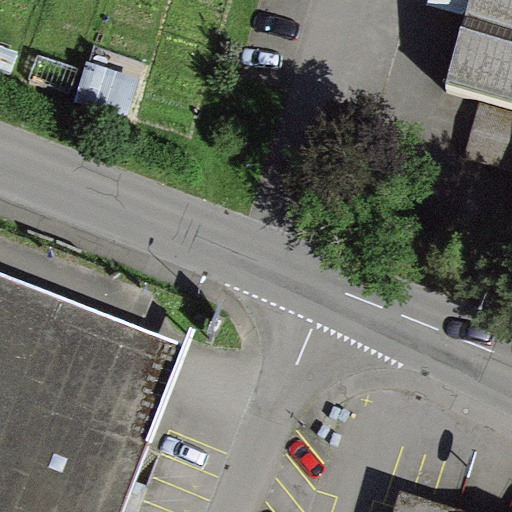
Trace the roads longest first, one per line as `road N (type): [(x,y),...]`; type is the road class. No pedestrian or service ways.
road 1 (residential): [(324,286),(0,158)]
road 2 (residential): [(324,286),(225,511)]
road 3 (residential): [(511,364),(324,286)]
